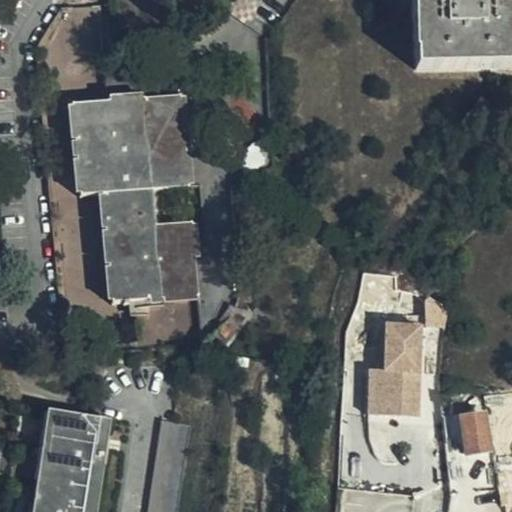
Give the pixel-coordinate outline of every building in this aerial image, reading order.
[(511,66),(511,25),(511,0),(414,0),(417,71),(511,66)] [(188,188),(181,98),(73,108),(81,198),(103,197),(113,305),(197,297),(191,225),(156,228),(153,192),(188,188)] [(244,173),(246,184),(272,167),(270,139),(255,143),(247,151),(243,162),(244,173)] [(424,416),(422,323),(383,324),(384,369),(367,370),(368,417),(424,416)] [(95,511),(109,423),(47,414),(32,511),(95,511)] [(488,453),(482,418),(460,423),(466,457),(488,453)] [(176,511),(189,427),(161,423),(147,511),(176,511)] [(511,436),(511,435),(508,434),(503,434),(498,437),(497,442),(498,446),(502,450),(507,451),(511,449),(511,447),(511,436)]
